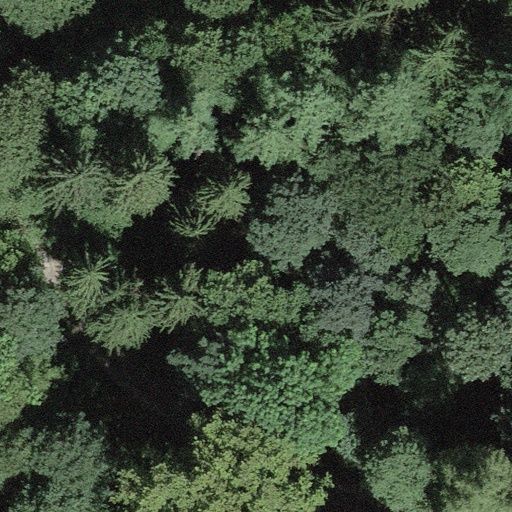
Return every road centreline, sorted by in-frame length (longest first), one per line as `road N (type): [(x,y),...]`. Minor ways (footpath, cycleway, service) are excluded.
road 1 (track): [(99,0),(38,108),(15,200),(128,415),(379,511)]
road 2 (track): [(0,445),(62,421),(128,415)]
